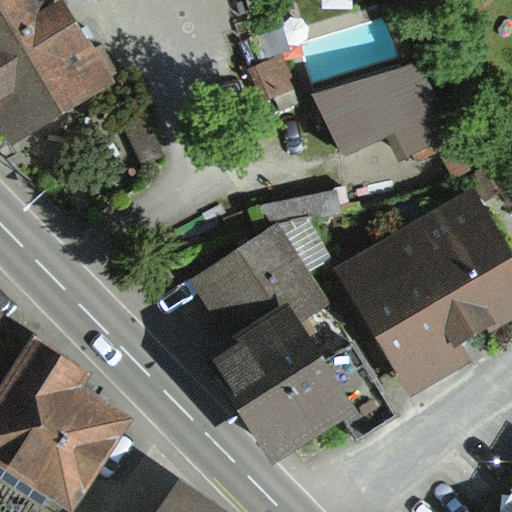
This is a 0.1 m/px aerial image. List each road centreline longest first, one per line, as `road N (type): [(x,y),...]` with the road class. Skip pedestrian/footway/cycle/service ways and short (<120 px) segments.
road 1 (secondary): [(279,511),(0,222)]
road 2 (residential): [(511,372),(332,511)]
